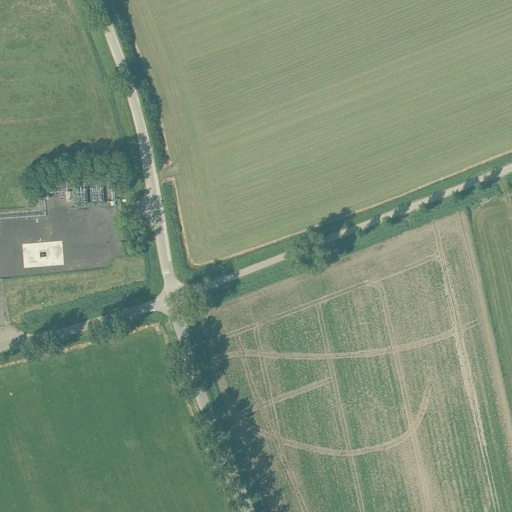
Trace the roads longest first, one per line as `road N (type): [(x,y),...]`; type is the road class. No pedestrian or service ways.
road 1 (unclassified): [(171,300),(511,167)]
road 2 (unclassified): [(171,300),(142,134),(96,0)]
road 3 (unclassified): [(248,511),(203,407),(171,300)]
road 4 (unclassified): [(0,347),(171,300)]
